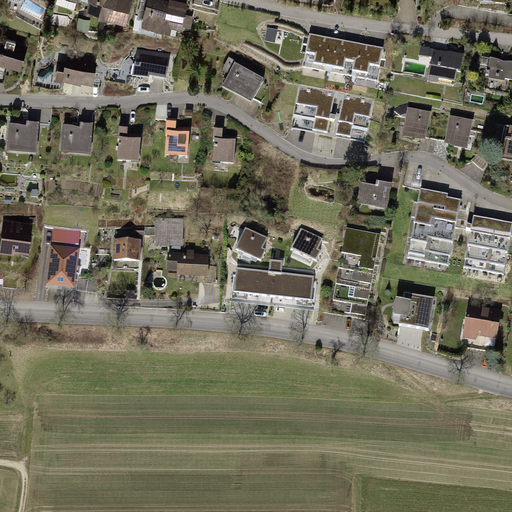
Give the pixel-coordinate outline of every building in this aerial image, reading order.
[(127,21),(130,0),(91,0),(89,11),(100,14),(99,17),(112,20),(113,17),(127,21)] [(170,3),(158,0),(150,0),(144,24),(170,30),(172,24),(182,27),(183,24),(190,26),(193,16),(185,15),(186,9),(175,6),(176,1),(171,0),(170,3)] [(99,31),(101,22),(89,19),(87,29),(99,31)] [(267,41),(278,42),(280,29),(269,27),(267,41)] [(329,72),(335,42),(310,37),(304,68),(329,72)] [(19,66),(24,48),(16,45),(17,42),(7,39),(6,42),(0,40),(0,60),(0,61),(0,62),(0,64),(9,67),(10,64),(19,66)] [(353,77),(359,47),(335,42),(329,72),(353,77)] [(447,47),(424,42),(421,56),(433,58),(430,77),(456,82),(457,72),(462,73),(465,56),(446,52),(447,47)] [(378,82),(384,52),(359,47),(353,77),(378,82)] [(170,57),(139,52),(137,66),(134,66),(133,75),(150,78),(150,76),(166,79),(170,57)] [(405,73),(407,61),(408,58),(395,56),(392,73),(404,75),(405,73)] [(93,82),(97,63),(68,57),(65,71),(59,70),(57,80),(62,81),(63,80),(69,81),(69,79),(82,82),(82,80),(93,82)] [(511,62),(483,57),(481,65),(489,66),(488,72),(487,72),(487,77),(486,87),(511,92),(511,84),(511,62)] [(254,100),(264,82),(235,66),(237,64),(229,60),(226,65),(233,69),(225,84),(254,100)] [(341,94),(300,86),(296,109),(331,117),(335,101),(339,102),(341,94)] [(374,101),(341,94),(339,102),(343,103),(340,118),(370,124),(374,101)] [(432,113),(409,109),(410,104),(401,107),(396,110),(396,112),(401,117),(401,123),(406,124),(404,137),(413,139),(414,136),(427,138),(432,113)] [(331,117),(296,109),(294,117),(295,117),(293,127),(313,131),(313,132),(328,135),(331,121),(336,122),(337,118),(331,117)] [(473,121),(451,117),(447,142),(469,146),(473,121)] [(370,124),(340,118),(337,136),(351,139),(352,138),(366,141),(368,131),(370,124)] [(176,121),(168,120),(167,135),(168,135),(167,155),(180,156),(180,157),(188,158),(190,130),(179,129),(179,132),(175,131),(176,121)] [(28,127),(11,126),(9,148),(28,150),(28,153),(37,154),(39,124),(28,123),(28,127)] [(81,128),(64,127),(63,149),(83,151),(83,149),(91,149),(93,125),(82,124),(81,128)] [(128,127),(120,126),(119,141),(120,141),(118,160),(139,162),(142,136),(131,135),(131,138),(127,137),(128,127)] [(224,129),(215,128),(214,142),(215,143),(213,162),(234,164),(237,137),(226,136),(226,139),(223,139),(224,129)] [(377,185),(362,182),(358,204),(376,207),(376,203),(388,205),(393,182),(383,180),(382,186),(379,185),(380,183),(377,183),(377,185)] [(449,195),(422,189),(417,215),(458,222),(462,201),(448,198),(449,195)] [(458,222),(417,215),(413,237),(454,244),(458,222)] [(471,232),(471,234),(511,241),(511,233),(511,223),(474,216),(473,226),(468,225),(467,231),(471,232)] [(183,222),(158,221),(157,229),(146,228),(145,235),(157,235),(157,243),(182,244),(183,222)] [(16,226),(6,225),(4,245),(13,246),(13,249),(28,251),(31,225),(16,223),(16,226)] [(377,257),(381,236),(347,229),(343,250),(377,257)] [(302,230),(292,250),(317,262),(321,253),(318,251),(323,240),(302,230)] [(267,240),(247,231),(237,251),(262,262),(266,253),(262,251),(267,240)] [(471,234),(468,251),(507,258),(511,241),(471,234)] [(454,244),(413,237),(408,259),(449,266),(454,244)] [(133,238),(116,238),(115,261),(140,262),(141,242),(133,242),(133,238)] [(78,251),(53,248),(49,286),(74,289),(75,275),(80,275),(81,268),(76,267),(78,251)] [(374,276),(377,257),(343,250),(340,270),(374,276)] [(468,251),(464,268),(504,276),(507,258),(468,251)] [(180,257),(170,256),(169,270),(179,270),(179,274),(207,275),(207,283),(215,284),(216,268),(208,268),(208,259),(194,258),(194,255),(186,255),(186,258),(180,258),(180,257)] [(270,273),(237,270),(235,294),(312,302),(314,278),(282,275),(283,263),(271,262),(270,273)] [(18,286),(20,272),(5,270),(3,284),(18,286)] [(371,292),(374,276),(340,270),(337,286),(371,292)] [(90,277),(79,276),(78,291),(87,291),(90,277)] [(99,279),(90,277),(87,291),(97,293),(99,279)] [(365,320),(371,292),(337,286),(332,314),(365,320)] [(401,317),(400,326),(429,331),(435,299),(405,295),(404,302),(397,301),(395,316),(401,317)] [(501,313),(470,308),(468,321),(471,321),(469,333),(497,338),(501,313)]
